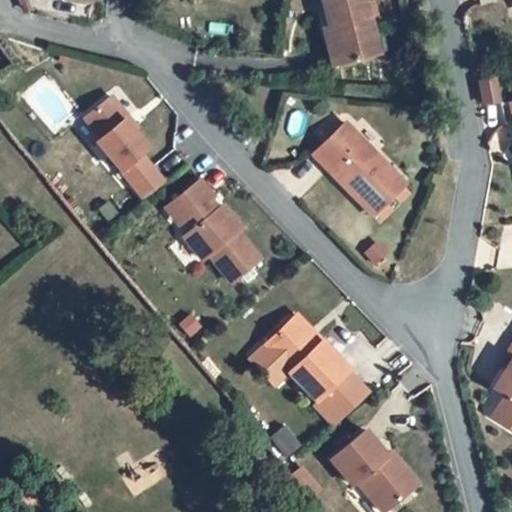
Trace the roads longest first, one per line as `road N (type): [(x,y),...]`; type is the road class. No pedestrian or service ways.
road 1 (residential): [(121,0),(119,33),(372,305),(434,339)]
road 2 (residential): [(442,0),(474,164),(458,268),(434,339)]
road 3 (residential): [(434,339),(476,511)]
road 4 (unknown): [(119,33),(0,5)]
